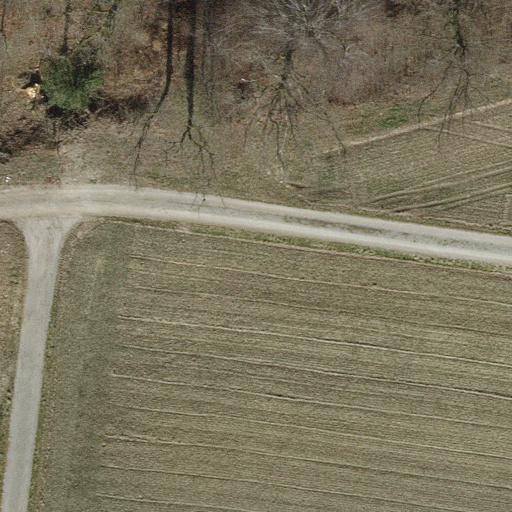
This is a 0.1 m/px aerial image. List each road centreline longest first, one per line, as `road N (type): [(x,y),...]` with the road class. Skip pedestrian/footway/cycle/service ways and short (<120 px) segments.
road 1 (track): [(0,214),(220,222),(511,261)]
road 2 (track): [(12,511),(42,210)]
